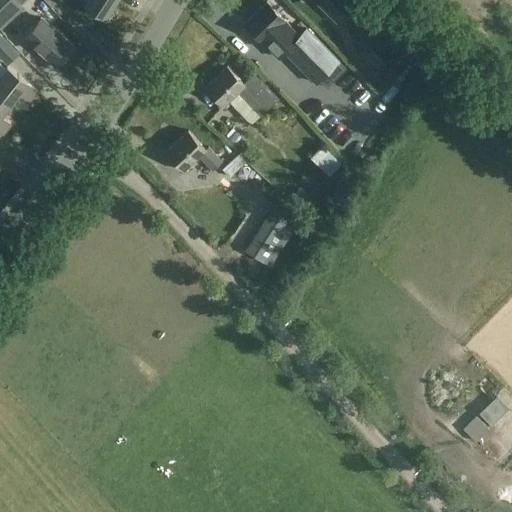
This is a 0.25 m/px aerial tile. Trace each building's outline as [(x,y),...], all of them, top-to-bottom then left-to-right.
[(0,0),(0,28),(15,14),(0,0)] [(86,0),(84,4),(104,17),(115,0),(86,0)] [(314,0),(337,21),(355,2),(352,0),(314,0)] [(266,1),(244,23),(278,57),(284,51),(316,82),(338,59),(306,27),(299,34),(266,1)] [(55,66),(73,45),(50,25),(50,26),(41,18),(24,37),(33,45),(32,46),(55,66)] [(245,84),(227,65),(205,87),(223,105),(238,91),(264,117),(282,99),(270,87),(262,94),(249,80),(245,84)] [(0,96),(9,103),(18,92),(29,101),(37,90),(6,66),(0,73),(0,96)] [(0,114),(9,103),(0,96),(0,132),(2,134),(10,124),(0,115),(0,114)] [(189,130),(165,151),(183,170),(199,156),(212,171),(223,161),(210,146),(206,149),(189,130)] [(237,153),(216,173),(225,183),(246,162),(237,153)] [(497,394),(459,431),(474,441),(508,406),(497,394)]
